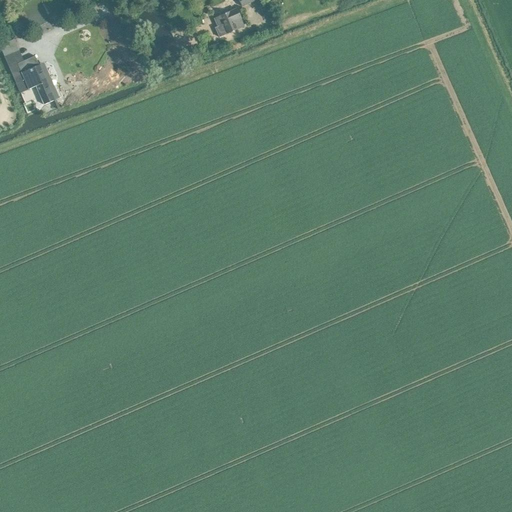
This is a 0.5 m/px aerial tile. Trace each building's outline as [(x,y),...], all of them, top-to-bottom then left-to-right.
[(236,27),(243,24),(236,9),(214,19),(218,28),(224,26),(227,34),(237,30),(236,27)] [(14,40),(0,45),(0,47),(4,57),(19,51),(14,40)] [(46,82),(35,56),(17,64),(28,90),(36,87),(40,96),(44,105),(54,101),(59,99),(51,80),(46,82)] [(111,65),(95,72),(101,86),(130,73),(123,57),(114,61),(115,64),(111,65)] [(87,81),(82,90),(91,96),(96,86),(87,81)]
